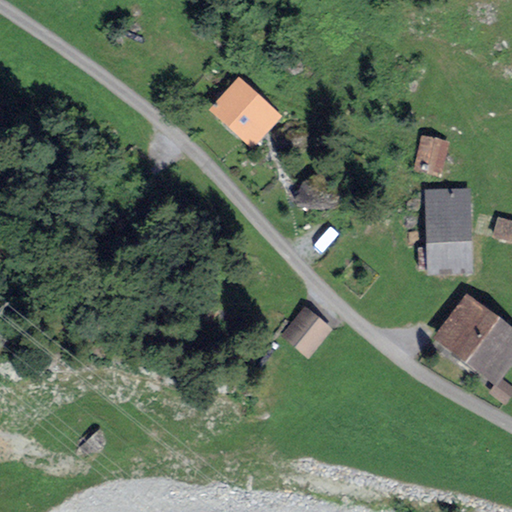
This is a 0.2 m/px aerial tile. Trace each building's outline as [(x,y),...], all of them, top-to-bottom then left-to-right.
[(262,125),(270,133),(280,122),(238,85),(215,110),(249,141),(262,125)] [(423,139),(415,172),(440,178),(447,145),(445,144),(444,147),(424,142),(425,140),(423,139)] [(419,251),(419,271),(465,269),(464,214),(465,214),(465,193),(429,194),(431,250),(419,251)] [(511,223),(499,220),(494,237),(511,242),(511,239),(511,223)] [(465,300),(438,336),(464,356),(492,319),(465,300)] [(309,355),(328,332),(304,312),(285,335),(309,355)] [(511,334),(492,319),(464,356),(496,379),(511,356),(511,334)] [(511,388),(501,381),(492,393),(504,402),(511,391),(511,388)]
